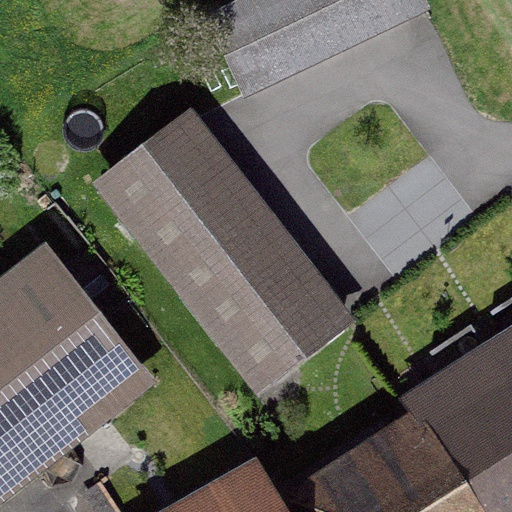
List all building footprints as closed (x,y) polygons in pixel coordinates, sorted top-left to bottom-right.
[(253,0),(206,23),(241,96),(422,9),(417,0),(253,0)] [(337,325),(182,125),(101,188),(225,348),(258,323),(288,363),(337,325)] [(0,295),(0,480),(62,429),(134,383),(42,263),(0,295)] [(511,511),(511,299),(427,354),(426,355),(462,411),(427,434),(422,428),(313,503),(306,492),(294,499),(291,492),(284,496),(292,511),(511,511)] [(280,511),(262,480),(203,511),(280,511)]
